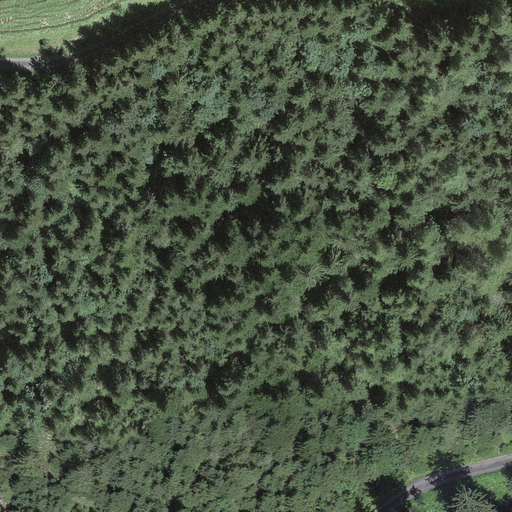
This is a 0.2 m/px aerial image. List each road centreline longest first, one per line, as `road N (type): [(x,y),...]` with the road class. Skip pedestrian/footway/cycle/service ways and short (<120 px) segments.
road 1 (track): [(178,0),(136,14),(51,63),(0,61)]
road 2 (track): [(354,511),(393,485),(511,446)]
